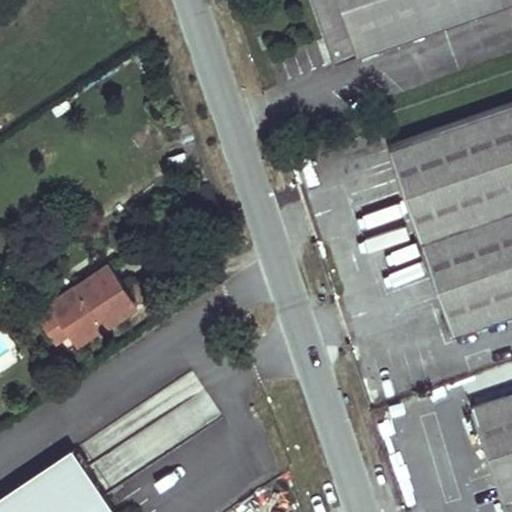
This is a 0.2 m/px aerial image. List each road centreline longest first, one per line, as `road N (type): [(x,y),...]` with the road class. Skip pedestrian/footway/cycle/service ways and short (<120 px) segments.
road 1 (unclassified): [(363,511),(189,0)]
road 2 (unknown): [(0,467),(286,284)]
road 3 (unknown): [(309,352),(363,327),(409,320),(481,350),(511,343)]
